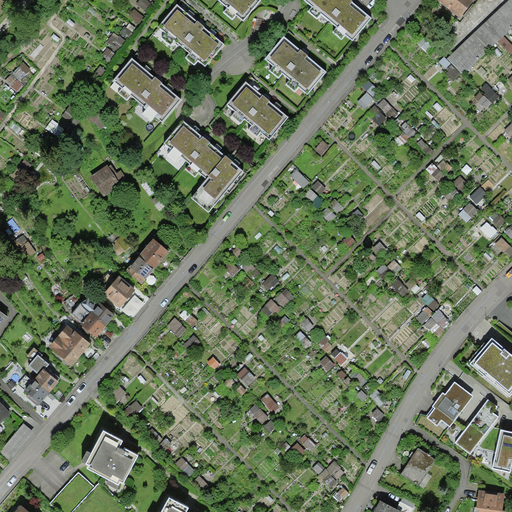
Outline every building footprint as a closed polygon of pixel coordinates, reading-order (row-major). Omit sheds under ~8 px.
[(153,5),(146,0),(141,0),(137,5),(147,12),(153,5)] [(268,0),(209,0),(210,1),(211,0),(220,0),(230,8),(224,15),(235,24),(238,20),(246,27),(268,0)] [(376,20),(352,0),(308,0),(316,7),(312,12),(321,19),(325,15),(340,28),(336,32),(345,40),(347,37),(355,44),(376,20)] [(473,0),(435,0),(436,0),(458,19),(473,0)] [(511,28),(511,0),(507,0),(446,58),(463,76),(511,28)] [(226,46),(181,8),(162,31),(168,36),(164,40),(173,48),(177,44),(191,55),(187,59),(198,68),(203,61),(209,67),(226,46)] [(144,18),(135,10),(129,16),(138,24),(144,18)] [(135,28),(127,22),(119,33),(128,39),(135,28)] [(107,43),(117,52),(126,42),(115,33),(107,43)] [(330,74),(287,38),(268,60),(275,66),(271,70),(281,79),(286,72),(294,79),(289,84),(298,92),(302,87),(311,95),(330,74)] [(423,38),(418,44),(426,52),(431,46),(423,38)] [(116,55),(108,48),(102,55),(111,62),(116,55)] [(181,99),(134,62),(118,82),(124,87),(119,94),(128,101),(132,96),(146,107),(141,114),(151,122),(155,116),(163,123),(181,99)] [(21,70),(19,67),(5,80),(11,87),(18,94),(26,87),(21,81),(32,71),(27,65),(21,70)] [(107,69),(101,65),(91,79),(97,83),(107,69)] [(460,74),(450,66),(444,73),(453,82),(460,74)] [(381,92),(367,79),(362,85),(375,98),(381,92)] [(291,118),(246,81),(227,103),(236,111),(231,116),(243,125),(248,119),(256,126),(249,134),(259,143),(265,135),(272,141),(291,118)] [(91,90),(84,86),(74,99),(81,104),(91,90)] [(483,96),(479,93),(475,98),(486,109),(493,103),(491,101),(497,95),(490,89),(483,96)] [(374,100),(367,93),(357,102),(364,110),(374,100)] [(384,99),(377,105),(392,120),(402,110),(398,107),(395,110),(384,99)] [(95,102),(81,111),(87,119),(89,117),(92,122),(94,121),(99,129),(108,123),(95,102)] [(78,107),(72,103),(62,116),(68,121),(78,107)] [(386,118),(374,106),(368,112),(373,117),(371,119),(379,126),(386,118)] [(63,129),(57,125),(52,120),(46,127),(51,132),(57,137),(63,129)] [(245,170),(186,121),(167,144),(175,150),(171,155),(180,162),(187,154),(195,161),(189,168),(198,175),(204,168),(214,176),(195,198),(211,212),(245,170)] [(416,132),(407,122),(401,128),(410,138),(416,132)] [(408,139),(402,133),(392,143),(398,149),(408,139)] [(433,151),(421,139),(416,143),(428,156),(433,151)] [(329,146),(323,141),(315,150),(321,155),(329,146)] [(427,158),(418,150),(414,154),(422,163),(427,158)] [(31,165),(24,159),(10,175),(17,181),(31,165)] [(452,168),(444,160),(436,167),(444,175),(452,168)] [(110,162),(90,175),(103,196),(128,180),(122,170),(117,173),(110,162)] [(436,167),(432,162),(426,168),(439,182),(445,176),(444,175),(436,167)] [(309,182),(297,169),(289,176),(302,189),(309,182)] [(468,185),(460,176),(453,182),(461,192),(468,185)] [(319,181),(312,187),(320,195),(326,189),(319,181)] [(13,196),(0,187),(0,199),(6,204),(13,196)] [(460,194),(454,188),(449,192),(455,199),(460,194)] [(488,194),(481,188),(471,199),(478,206),(488,194)] [(324,202),(311,189),(304,196),(317,209),(324,202)] [(335,198),(328,204),(337,212),(343,206),(335,198)] [(479,211),(470,202),(458,214),(467,223),(479,211)] [(336,217),(327,207),(321,213),(329,223),(336,217)] [(363,216),(358,210),(346,220),(351,226),(363,216)] [(506,221),(497,211),(490,218),(498,227),(506,221)] [(497,233),(486,223),(481,228),(492,239),(497,233)] [(511,237),(511,224),(502,233),(509,241),(511,237)] [(22,234),(14,240),(28,260),(36,254),(22,234)] [(355,241),(349,234),(341,242),(347,248),(355,241)] [(511,255),(511,247),(502,237),(495,244),(509,258),(511,255)] [(168,252),(154,239),(126,270),(139,283),(168,252)] [(387,250),(380,242),(373,248),(381,256),(387,250)] [(242,252),(237,246),(230,253),(235,259),(242,252)] [(376,258),(371,252),(364,259),(369,265),(376,258)] [(401,267),(394,260),(387,267),(392,272),(394,274),(401,267)] [(239,270),(230,261),(223,268),(233,277),(239,270)] [(249,261),(242,268),(254,279),(260,273),(249,261)] [(387,267),(384,264),(376,272),(383,280),(392,272),(387,267)] [(273,273),(262,283),(269,290),(279,281),(273,273)] [(122,276),(104,294),(120,309),(138,291),(122,276)] [(254,284),(248,277),(241,283),(247,291),(254,284)] [(412,278),(405,284),(414,293),(420,288),(416,284),(417,283),(412,278)] [(408,290),(398,279),(392,285),(402,296),(408,290)] [(286,288),(276,298),(283,307),(294,297),(286,288)] [(440,305),(427,293),(422,299),(434,311),(440,305)] [(74,294),(63,303),(83,323),(81,325),(96,337),(115,315),(100,302),(97,305),(88,298),(81,303),(74,294)] [(279,307),(271,299),(265,305),(266,306),(261,310),(268,317),(272,313),(273,313),(279,307)] [(433,313),(427,307),(416,317),(422,323),(433,313)] [(185,309),(179,315),(193,327),(198,321),(185,309)] [(439,310),(431,317),(423,325),(432,334),(433,333),(438,338),(445,331),(443,329),(449,323),(443,317),(444,316),(439,310)] [(290,322),(285,316),(276,324),(281,330),(290,322)] [(305,317),(299,321),(307,332),(314,327),(307,318),(306,318),(305,317)] [(186,330),(174,318),(167,326),(179,337),(186,330)] [(67,325),(49,347),(72,366),(91,344),(67,325)] [(311,343),(300,331),(294,336),(305,348),(311,343)] [(194,335),(183,345),(189,352),(201,342),(194,335)] [(329,340),(325,335),(317,343),(326,352),(332,346),(328,342),(329,340)] [(511,357),(487,338),(466,364),(509,398),(511,394),(511,357)] [(36,349),(26,358),(34,365),(31,366),(41,376),(34,383),(27,377),(21,384),(41,404),(61,383),(49,371),(53,366),(36,349)] [(335,364),(326,356),(320,362),(328,370),(335,364)] [(215,357),(209,362),(216,370),(222,365),(215,357)] [(245,367),(237,374),(248,386),(256,378),(245,367)] [(342,370),(338,374),(342,379),(347,375),(342,370)] [(354,371),(349,375),(361,387),(367,381),(359,373),(358,373),(356,371),(355,372),(354,371)] [(235,383),(230,377),(223,383),(227,389),(235,383)] [(348,377),(344,381),(349,387),(353,383),(348,377)] [(435,409),(428,418),(447,432),(472,399),(452,384),(443,395),(440,393),(430,406),(435,409)] [(247,391),(242,386),(237,390),(242,395),(247,391)] [(121,399),(111,388),(103,395),(114,406),(121,399)] [(367,396),(361,390),(356,395),(361,401),(367,396)] [(376,391),(369,397),(378,406),(384,400),(376,391)] [(267,393),(260,399),(273,414),(280,408),(267,393)] [(0,399),(0,429),(15,417),(0,399)] [(137,401),(124,411),(130,419),(143,409),(137,401)] [(384,416),(377,408),(371,414),(378,421),(384,416)] [(269,418),(261,409),(254,415),(262,424),(269,418)] [(277,427),(271,420),(263,427),(269,433),(277,427)] [(28,426),(2,454),(11,462),(37,434),(28,426)] [(122,439),(104,429),(84,466),(119,485),(137,453),(119,444),(122,439)] [(162,439),(153,429),(146,435),(155,445),(162,439)] [(511,471),(511,432),(496,430),(489,471),(511,475),(511,471)] [(172,444),(166,438),(158,447),(164,453),(172,444)] [(308,438),(302,444),(310,451),(316,445),(308,438)] [(297,443),(291,449),(299,458),(306,451),(297,443)] [(417,449),(399,474),(421,490),(432,476),(425,472),(433,461),(417,449)] [(191,466),(183,457),(176,463),(184,472),(191,466)] [(345,472),(334,461),(327,468),(338,479),(345,472)] [(325,469),(319,463),(313,469),(318,475),(325,469)] [(329,473),(323,480),(331,489),(338,482),(329,473)] [(209,486),(199,475),(192,482),(202,492),(209,486)] [(349,494),(343,487),(333,496),(339,502),(342,499),(344,500),(349,494)] [(500,511),(503,495),(476,491),(473,511),(500,511)] [(225,504),(218,496),(212,502),(219,510),(225,504)] [(186,511),(189,507),(170,497),(161,511),(186,511)] [(378,501),(372,511),(411,511),(413,510),(399,503),(395,510),(378,501)]
